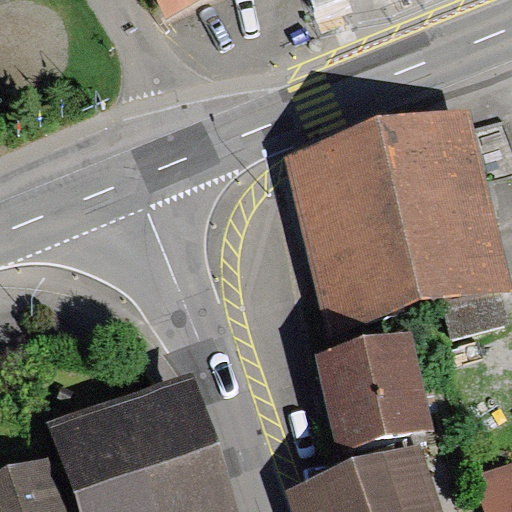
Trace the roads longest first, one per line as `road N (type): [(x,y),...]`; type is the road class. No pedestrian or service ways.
road 1 (tertiary): [(511,27),(177,161)]
road 2 (tertiary): [(259,511),(135,178)]
road 3 (residential): [(177,161),(162,93),(112,0)]
road 4 (tertiary): [(135,178),(0,233)]
